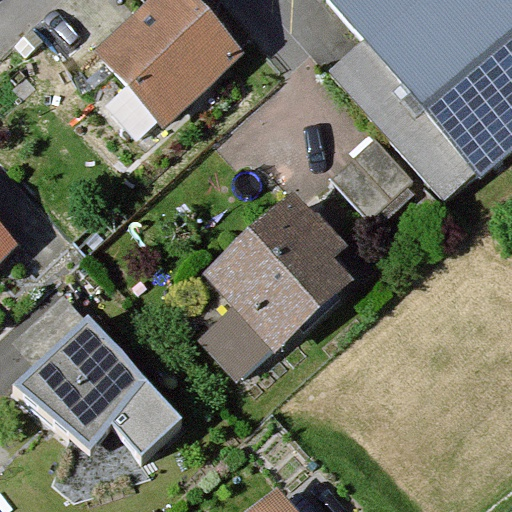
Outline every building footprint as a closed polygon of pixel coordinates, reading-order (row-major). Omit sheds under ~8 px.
[(241,53),(192,0),(148,0),(95,50),(163,124),(241,53)] [(347,84),(452,210),(511,159),(511,0),(335,0),(323,11),(369,65),(347,84)] [(377,133),(333,174),(376,220),(420,178),(377,133)] [(280,206),(190,289),(261,365),(351,282),(280,206)] [(0,257),(16,242),(0,224),(0,257)] [(181,427),(86,329),(25,388),(89,454),(110,434),(141,466),(181,427)] [(273,511),(264,501),(251,511),(273,511)]
